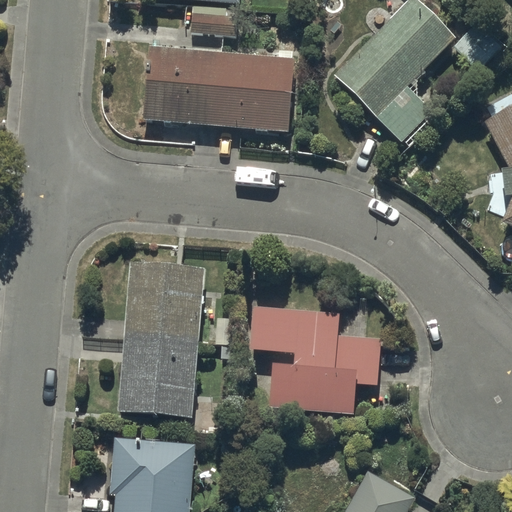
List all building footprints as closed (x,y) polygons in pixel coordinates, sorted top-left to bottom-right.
[(151,0),(152,2),(240,8),(240,0),(151,0)] [(335,81),(402,147),(433,116),(409,92),(457,43),(413,1),(335,81)] [(194,10),(192,37),(237,41),(239,13),(194,10)] [(474,31),(455,48),(480,75),(499,58),(474,31)] [(145,125),(289,137),(296,64),(151,52),(145,125)] [(511,204),(503,228),(511,231),(511,114),(485,128),(511,174),(503,175),(506,202),(511,202),(511,204)] [(119,417),(194,423),(206,275),(131,269),(119,417)] [(271,414),(355,420),(357,390),(379,392),(382,344),(339,340),(341,319),(256,313),(253,356),(297,359),(296,373),(274,372),(271,414)] [(232,318),(217,317),(215,343),(220,343),(219,357),(230,357),(232,318)] [(117,501),(116,511),(191,511),(197,451),(116,444),(111,501),(117,501)] [(412,511),(416,505),(370,478),(350,511),(412,511)]
